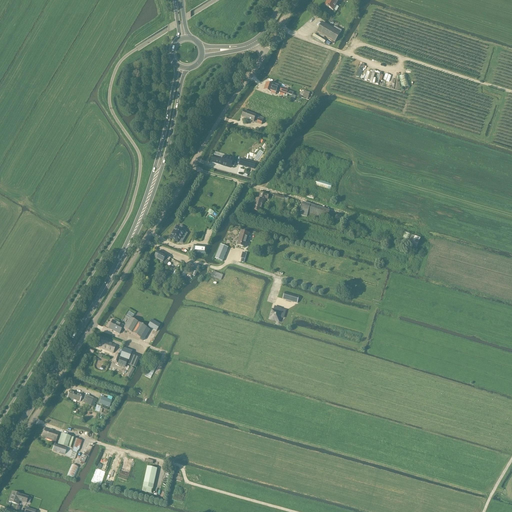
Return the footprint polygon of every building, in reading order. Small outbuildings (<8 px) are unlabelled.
[(339,0),(340,1),(340,0),(329,0),(328,2),(327,2),(325,6),(327,7),(327,8),(328,8),(333,10),(338,0),(339,0)] [(317,32),(335,42),(340,33),(333,29),(322,23),(317,32)] [(312,37),(324,44),(325,41),(322,40),(324,37),(315,32),(312,37)] [(364,80),(374,83),(376,79),(373,78),(375,73),(367,70),(364,80)] [(410,87),(406,75),(399,77),(403,88),(410,87)] [(259,85),(261,82),(254,76),(251,79),(259,85)] [(266,83),(265,87),(276,91),(277,91),(278,91),(280,92),(281,89),(278,87),(279,86),(274,84),(274,86),(266,83)] [(244,111),(242,117),(254,122),(255,119),(258,120),(257,123),(261,125),(264,119),(244,111)] [(252,139),(236,134),(234,140),(250,145),(252,139)] [(231,168),(233,160),(223,158),(223,159),(214,156),(212,163),(221,165),(231,168)] [(241,159),(239,166),(254,170),(256,163),(241,159)] [(316,179),(314,186),(330,191),(332,185),(329,184),(330,183),(316,179)] [(256,199),(253,211),(260,213),(263,202),(264,202),(265,199),(268,199),(269,196),(266,196),(266,195),(261,193),(259,200),(256,199)] [(330,211),(310,205),(303,203),(299,216),(307,218),(307,216),(327,222),(330,211)] [(185,232),(183,231),(184,228),(180,226),(179,228),(177,227),(170,238),(178,243),(185,232)] [(245,248),(249,234),(241,232),(237,245),(245,248)] [(400,245),(415,250),(420,238),(405,233),(400,245)] [(222,262),(228,248),(221,245),(215,259),(222,262)] [(194,246),(193,253),(206,255),(207,247),(194,246)] [(170,258),(158,251),(154,258),(165,265),(167,261),(168,262),(170,258)] [(189,269),(185,267),(181,277),(185,278),(189,269)] [(221,280),(223,275),(213,271),(212,276),(221,280)] [(273,310),(272,310),(269,320),(279,322),(280,318),(283,318),(285,311),(281,310),(281,309),(274,307),(273,310)] [(129,318),(123,329),(143,341),(150,330),(129,318)] [(119,334),(123,326),(112,320),(108,329),(119,334)] [(156,331),(160,325),(151,320),(148,327),(156,331)] [(113,354),(116,345),(99,340),(96,348),(113,354)] [(121,353),(120,357),(129,361),(130,356),(132,352),(123,349),(121,353)] [(132,354),(128,365),(135,368),(140,357),(132,354)] [(119,358),(120,356),(116,355),(113,363),(117,364),(118,362),(117,366),(124,369),(125,365),(126,365),(127,361),(119,358)] [(154,358),(145,376),(150,379),(159,361),(154,358)] [(130,378),(135,369),(131,368),(126,376),(130,378)] [(80,402),(82,395),(70,391),(67,398),(80,402)] [(85,396),(83,403),(90,406),(93,398),(85,396)] [(101,397),(99,404),(109,408),(112,401),(111,401),(112,398),(108,396),(107,399),(101,397)] [(56,442),(59,433),(45,428),(42,437),(56,442)] [(78,450),(81,441),(63,435),(59,446),(55,444),(52,452),(75,460),(78,450)] [(79,468),(72,465),(67,476),(74,479),(79,468)] [(157,469),(147,467),(142,491),(152,493),(152,489),(153,489),(157,469)] [(92,482),(100,485),(105,471),(102,470),(102,471),(101,475),(98,474),(97,477),(96,477),(97,474),(95,473),(92,482)] [(12,492),(9,502),(17,505),(19,501),(26,504),(28,498),(12,492)]
